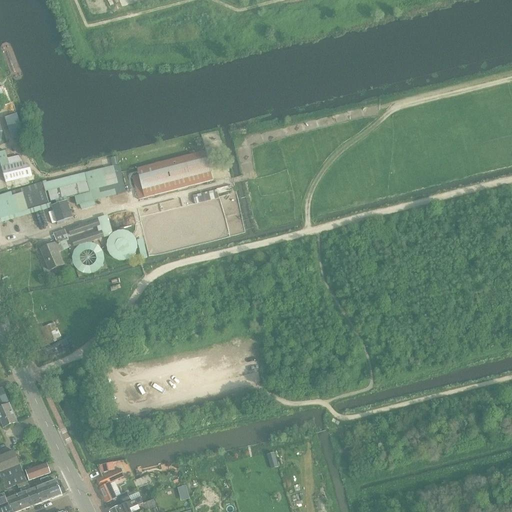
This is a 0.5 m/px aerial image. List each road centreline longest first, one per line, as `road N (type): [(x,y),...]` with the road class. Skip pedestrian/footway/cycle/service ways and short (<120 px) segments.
road 1 (track): [(81,355),(119,320),(151,273),(307,231)]
road 2 (track): [(511,181),(307,231)]
road 3 (tertiary): [(80,497),(0,317)]
